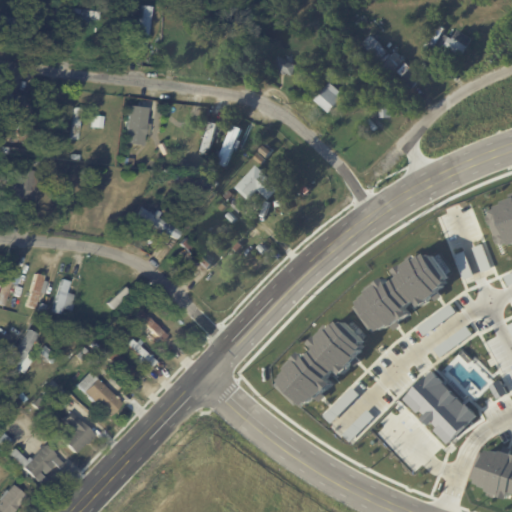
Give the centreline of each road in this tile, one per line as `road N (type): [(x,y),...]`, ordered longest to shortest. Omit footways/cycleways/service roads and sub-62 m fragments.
road 1 (tertiary): [(78,511),(308,275),(377,220),(511,149)]
road 2 (residential): [(377,220),(350,174),(289,119),(253,99),(0,63)]
road 3 (residential): [(235,346),(166,282),(119,253),(0,237)]
road 4 (residential): [(212,372),(296,442),(422,511)]
road 5 (residential): [(429,188),(410,143),(434,115),(511,69)]
